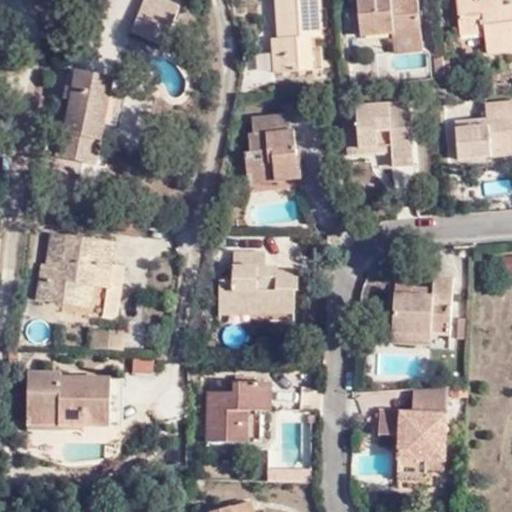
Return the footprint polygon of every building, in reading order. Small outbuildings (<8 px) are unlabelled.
[(264,42),(267,73),(317,71),(310,0),(269,0),(273,41),(264,42)] [(390,42),(420,40),(417,0),(355,0),(358,38),(390,37),(390,42)] [(487,13),(486,0),(475,0),(454,3),(457,40),(476,38),(478,58),(511,55),(511,15),(511,12),(500,12),(487,13)] [(498,0),(486,0),(487,13),(500,12),(498,0)] [(137,12),(128,34),(156,45),(160,47),(161,46),(169,26),(137,12)] [(420,57),(420,40),(390,42),(391,58),(420,57)] [(64,132),(100,139),(104,126),(100,126),(105,97),(109,97),(112,79),(76,72),(64,132)] [(452,163),(483,161),(482,150),(511,147),(511,117),(511,111),(511,107),(496,108),(477,110),(479,126),(450,127),(452,163)] [(403,111),(351,113),(351,129),(341,131),(342,153),(386,151),(387,174),(407,172),(403,111)] [(269,178),(269,188),(297,186),(296,168),(291,168),(291,155),(289,135),(286,136),(285,117),(249,121),(249,137),(244,139),(246,155),(241,156),(243,179),(269,178)] [(511,159),(511,147),(482,150),(483,161),(511,159)] [(300,154),(291,155),(291,168),(296,168),(301,168),(300,154)] [(243,189),(269,188),(269,178),(243,179),(243,189)] [(115,244),(51,237),(45,283),(42,282),(39,304),(62,307),(62,317),(116,323),(124,270),(113,269),(115,244)] [(215,283),(213,309),(249,314),(249,319),(287,322),(288,301),(293,302),(295,281),(275,279),(275,276),(262,274),(262,261),(231,258),(228,284),(215,283)] [(384,303),(384,339),(420,340),(443,340),(445,286),(423,285),(421,303),(384,303)] [(249,324),(249,319),(249,314),(213,309),(211,320),(249,324)] [(125,335),(92,333),(90,352),(124,354),(125,335)] [(420,350),(420,340),(384,339),(384,349),(420,350)] [(61,371),(28,370),(26,426),(58,428),(59,423),(110,425),(110,379),(61,376),(61,371)] [(124,421),(122,377),(111,377),(113,421),(124,421)] [(246,418),(257,420),(265,421),(267,391),(233,388),(231,400),(208,398),(202,446),(243,449),(246,418)] [(436,467),(440,394),(409,396),(406,418),(374,418),(372,437),(392,439),(391,487),(419,488),(420,476),(420,467),(436,467)] [(254,449),(257,420),(246,418),(243,449),(254,449)] [(436,477),(436,467),(420,467),(420,476),(436,477)]
